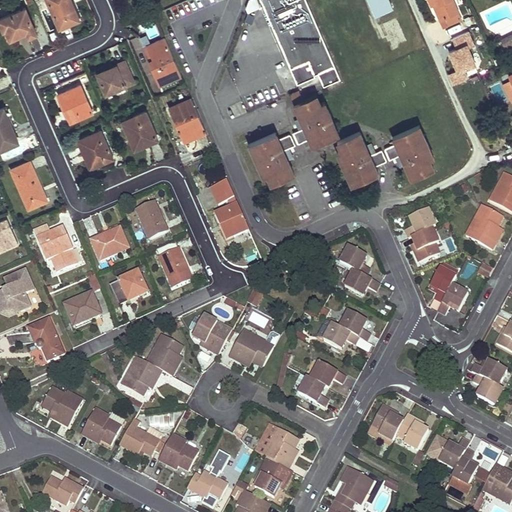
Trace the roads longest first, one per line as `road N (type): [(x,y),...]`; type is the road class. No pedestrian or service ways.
road 1 (residential): [(90,347),(220,282),(176,179),(163,173),(89,204),(75,201),(25,82),(31,68),(99,39),(107,20),(98,0)]
road 2 (residential): [(408,324),(412,299),(377,221),(349,215),(290,238),(266,231),(256,217),(203,86),(234,0)]
road 3 (residential): [(17,453),(63,452),(180,511)]
road 4 (unknown): [(341,439),(454,511)]
road 5 (residential): [(257,391),(216,374),(201,392),(216,415),(248,397)]
